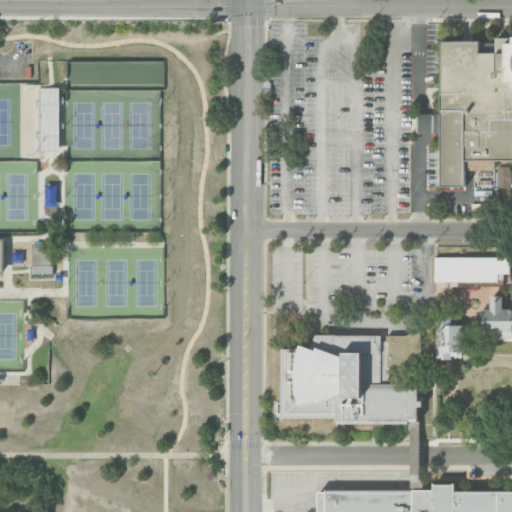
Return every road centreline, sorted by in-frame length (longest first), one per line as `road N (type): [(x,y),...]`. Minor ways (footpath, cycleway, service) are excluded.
road 1 (primary): [(245,511),(246,0)]
road 2 (residential): [(511,229),(245,229)]
road 3 (secondary): [(511,6),(246,6)]
road 4 (tertiary): [(246,6),(0,5)]
road 5 (residential): [(511,454),(271,455)]
